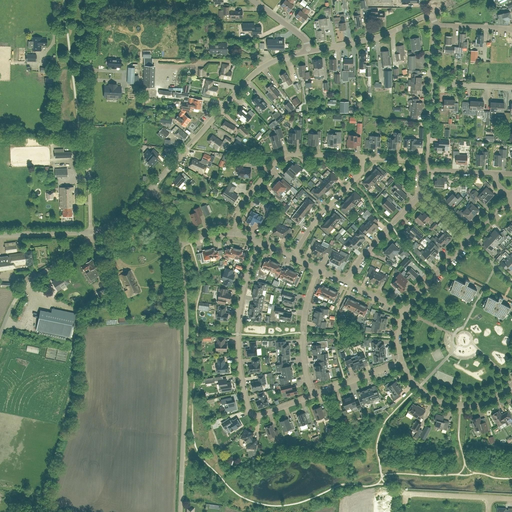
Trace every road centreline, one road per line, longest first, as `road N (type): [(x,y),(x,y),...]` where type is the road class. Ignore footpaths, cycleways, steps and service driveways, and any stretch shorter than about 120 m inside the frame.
road 1 (unclassified): [(180,511),(179,244)]
road 2 (residential): [(313,395),(256,416),(249,411),(238,315),(258,241)]
road 3 (tertiary): [(152,186),(255,69),(311,50)]
road 4 (track): [(96,0),(88,174)]
road 5 (residential): [(234,233),(238,211),(279,157),(362,157)]
road 6 (unclassified): [(0,333),(28,284),(84,245),(90,232)]
road 7 (residential): [(402,362),(422,390),(455,404),(487,400),(511,383)]
road 8 (residential): [(313,395),(302,332),(318,269)]
road 9 (residential): [(292,257),(361,171),(362,157)]
road 10 (tertiary): [(311,50),(429,13)]
